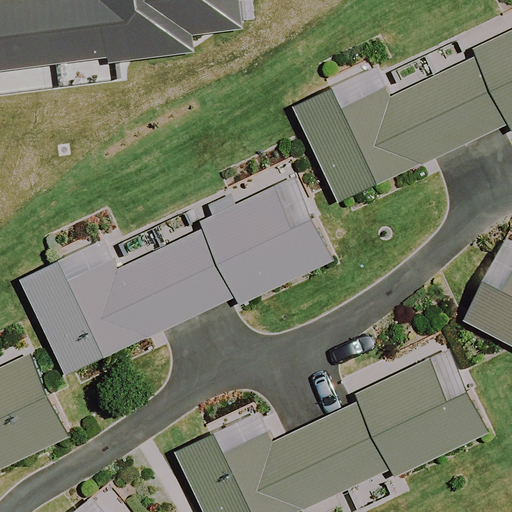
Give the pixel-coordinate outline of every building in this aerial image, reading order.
[(291,127),(333,220),(511,139),(511,56),(379,116),(368,92),(291,127)] [(25,302),(68,396),(326,280),(294,210),(113,292),(102,268),(25,302)] [(511,289),(490,279),(452,353),(511,382),(511,289)] [(0,478),(59,451),(25,379),(0,390),(0,478)] [(160,475),(176,511),(327,511),(460,452),(428,383),(247,464),(236,440),(160,475)]
